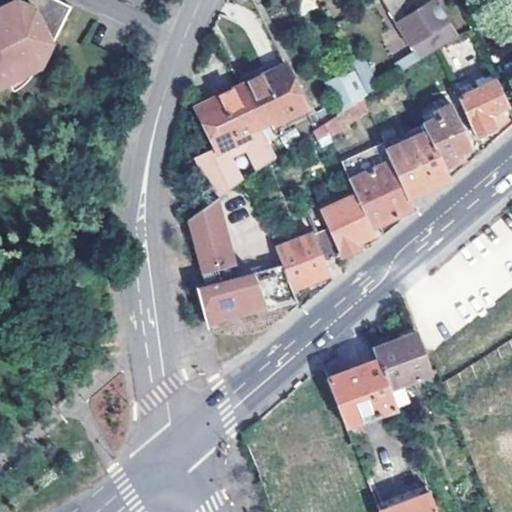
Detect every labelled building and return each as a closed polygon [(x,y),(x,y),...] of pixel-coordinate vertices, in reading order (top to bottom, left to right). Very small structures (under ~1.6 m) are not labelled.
[(0,82),(8,79),(32,67),(39,63),(69,2),(64,0),(3,0),(0,2),(0,82)] [(436,0),(381,0),(420,62),(458,36),(436,0)] [(239,88),(260,128),(269,123),(272,128),(307,110),(284,65),(239,88)] [(21,80),(32,67),(8,79),(12,86),(21,80)] [(370,96),(358,72),(342,80),(349,94),(356,91),(361,102),(364,100),(370,96)] [(487,80),(489,86),(497,82),(495,77),(487,80)] [(489,86),(459,100),(476,136),(495,127),(490,116),(509,107),(497,82),(489,86)] [(218,199),(241,184),(225,152),(244,142),(260,171),(276,160),(260,128),(239,88),(195,111),(215,151),(197,160),(215,201),(218,199)] [(332,99),(341,116),(348,111),(340,95),(332,99)] [(341,116),(314,134),(321,144),(369,111),(364,100),(361,102),(348,111),(341,116)] [(429,133),(444,166),(463,157),(462,153),(474,147),(454,104),(438,112),(440,118),(436,120),(425,125),(429,133)] [(425,125),(436,120),(431,109),(420,114),(425,125)] [(388,152),(393,163),(409,198),(431,187),(450,178),(444,166),(429,133),(388,152)] [(344,163),(353,182),(393,163),(388,152),(385,144),(344,163)] [(357,191),(372,223),(373,222),(375,221),(380,229),(414,209),(409,198),(393,163),(353,182),(357,191)] [(357,191),(322,207),(329,224),(341,251),(341,253),(358,243),(356,238),(374,227),(372,223),(357,191)] [(186,221),(193,244),(219,237),(231,266),(236,265),(218,199),(215,201),(186,221)] [(329,224),(277,249),(284,265),(294,289),(331,273),(327,261),(341,251),(329,224)] [(300,301),(294,289),(284,265),(236,278),(231,266),(219,237),(193,244),(202,279),(212,316),(207,327),(300,301)] [(380,362),(390,386),(409,378),(433,369),(419,333),(376,350),(380,362)] [(390,386),(380,362),(370,366),(331,382),(349,425),(367,418),(397,406),(390,386)] [(390,386),(397,406),(416,398),(409,378),(390,386)] [(367,418),(349,425),(357,447),(376,439),(367,418)] [(437,511),(431,494),(384,511),(437,511)]
